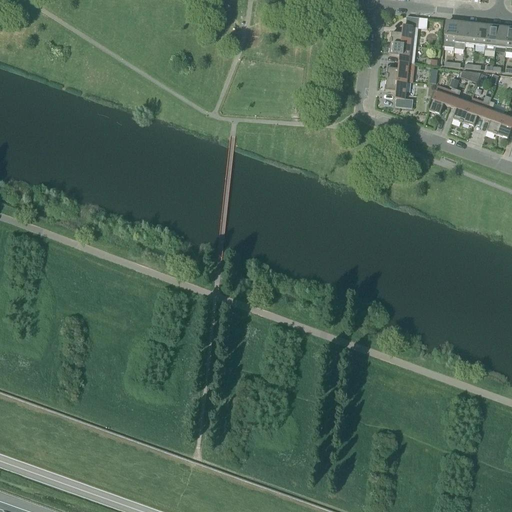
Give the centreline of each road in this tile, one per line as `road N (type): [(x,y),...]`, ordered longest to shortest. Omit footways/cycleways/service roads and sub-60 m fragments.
road 1 (track): [(0,386),(351,511)]
road 2 (residential): [(511,172),(359,114),(370,4)]
road 3 (primary): [(0,462),(137,511)]
road 4 (residential): [(497,15),(370,4)]
